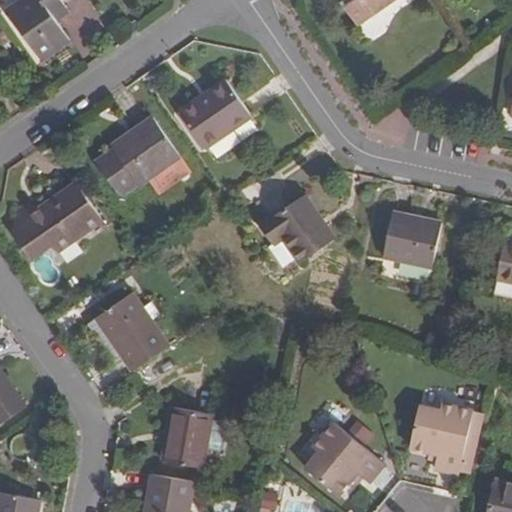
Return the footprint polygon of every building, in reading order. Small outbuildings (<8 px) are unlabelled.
[(50,15),(63,5),(59,0),(17,0),(4,9),(39,60),(67,40),(55,23),(50,15)] [(337,0),(354,24),(388,0),(337,0)] [(50,15),(55,23),(69,12),(63,5),(50,15)] [(209,98),(182,116),(203,148),(249,116),(223,80),(205,93),(209,98)] [(179,111),(182,116),(209,98),(205,93),(179,111)] [(128,138),(153,121),(149,116),(125,134),(128,138)] [(128,138),(125,134),(109,145),(111,148),(94,160),(117,192),(134,181),(136,184),(177,155),(153,121),(128,138)] [(56,203),(33,219),(55,251),(100,219),(74,182),(52,197),(56,203)] [(301,194),(258,224),(272,245),(279,240),(295,263),(332,238),(301,194)] [(29,213),(33,219),(56,203),(52,197),(29,213)] [(438,223),(392,214),(382,256),(429,266),(438,223)] [(511,242),(502,241),(494,278),(511,281),(511,242)] [(167,345),(130,292),(94,317),(131,371),(167,345)] [(0,419),(22,405),(0,372),(0,419)] [(464,441),(474,443),(480,414),(470,411),(470,410),(452,406),(451,414),(417,407),(408,448),(435,454),(432,468),(457,474),(457,470),(464,441)] [(208,413),(171,407),(162,459),(199,466),(208,413)] [(350,479),(357,471),(372,453),(339,425),(327,440),(319,450),(313,445),(299,463),(350,504),(362,489),(356,484),(350,479)] [(319,450),(327,440),(321,435),(313,445),(319,450)] [(467,473),(474,443),(464,441),(457,470),(467,473)] [(350,479),(356,484),(363,477),(357,471),(350,479)] [(186,511),(192,482),(150,474),(144,511),(186,511)] [(486,511),(511,511),(511,482),(494,478),(486,511)] [(34,511),(37,499),(0,492),(0,511),(34,511)] [(279,511),(282,494),(267,492),(264,511),(279,511)]
